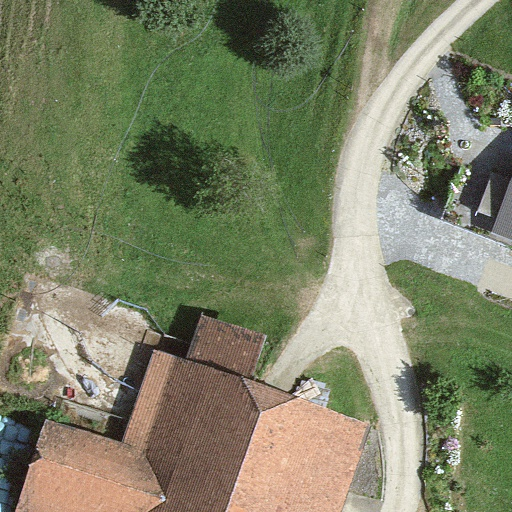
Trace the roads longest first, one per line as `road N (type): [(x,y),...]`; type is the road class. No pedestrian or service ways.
road 1 (track): [(400,511),(402,435),(358,198),(384,103)]
road 2 (track): [(384,103),(476,0)]
